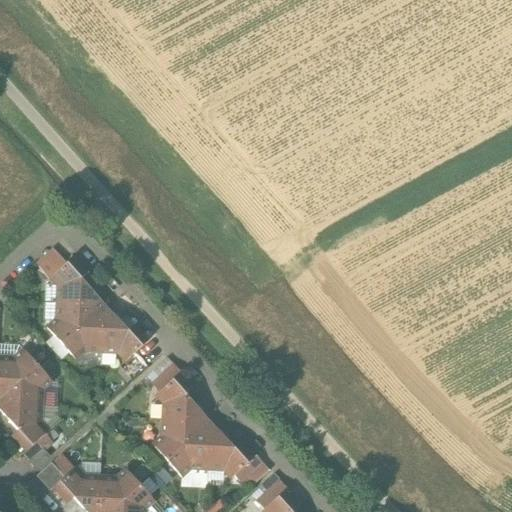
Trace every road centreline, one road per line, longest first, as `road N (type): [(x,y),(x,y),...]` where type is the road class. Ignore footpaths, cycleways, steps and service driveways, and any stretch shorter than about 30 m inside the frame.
road 1 (track): [(0,78),(390,511)]
road 2 (residential): [(0,281),(51,234),(105,257),(328,511)]
